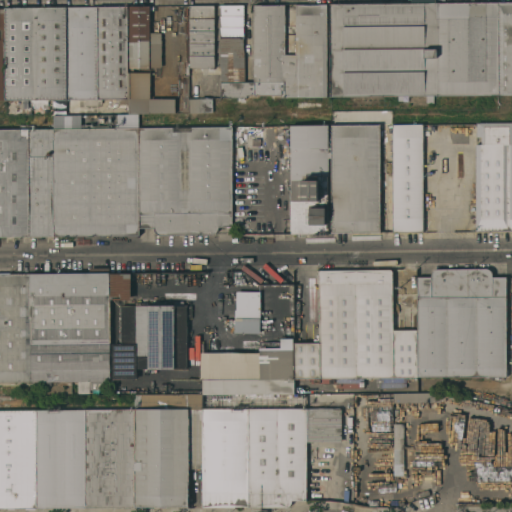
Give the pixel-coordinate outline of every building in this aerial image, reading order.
[(435,95),(330,95),(329,4),(434,3),(435,95)] [(496,3),(496,94),(435,95),(434,3),(496,3)] [(511,94),(496,94),(496,3),(511,3),(511,94)] [(246,94),(246,97),(220,97),(220,4),(243,4),(243,81),(250,81),(251,94),(246,94)] [(250,81),(253,81),(253,5),(284,5),(284,54),(295,54),(295,4),(326,4),(326,96),(281,96),(281,94),(251,94),(250,81)] [(97,6),(127,5),(127,72),(128,99),(115,99),(115,98),(101,98),(101,99),(97,99),(97,6)] [(149,32),(161,32),(161,67),(129,67),(129,5),(149,5),(149,6),(149,32)] [(5,99),(4,6),(66,6),(66,99),(5,99)] [(85,99),(66,99),(66,6),(97,6),(97,99),(85,99)] [(189,6),(214,6),(214,67),(190,67),(189,6)] [(128,99),(127,72),(150,71),(150,99),(128,99)] [(175,99),(175,112),(127,112),(127,103),(115,103),(115,99),(128,99),(150,99),(175,99)] [(511,141),(511,143),(511,229),(476,230),(475,144),(476,143),(476,122),(511,122),(511,141)] [(331,137),(331,125),(379,125),(380,231),(331,232),(331,157),(330,157),(330,137),(331,137)] [(423,231),(392,232),(392,125),(422,125),(423,231)] [(290,126),(327,126),(327,137),(330,137),(330,157),(327,157),(327,232),(290,232),(290,183),(290,126)] [(232,127),(232,223),(232,226),(218,226),(218,229),(217,231),(214,233),(212,234),(160,235),(157,234),(156,233),(154,232),(153,230),(153,227),(140,227),(139,128),(232,127)] [(140,227),(138,227),(138,235),(53,235),(53,129),(139,128),(140,227)] [(29,235),(0,235),(0,129),(28,129),(29,235)] [(53,129),(53,235),(29,235),(28,129),(53,129)] [(417,276),(431,276),(430,274),(431,271),(433,270),(434,269),(437,268),(486,267),(489,268),(491,270),(492,276),(506,276),(506,376),(416,376),(416,329),(417,276)] [(319,342),(319,319),(311,319),(311,304),(315,298),(318,298),(318,272),(318,271),(319,270),(320,269),(390,269),(391,269),(392,269),(392,270),(392,305),(400,305),(400,319),(393,319),(393,329),(416,329),(416,376),(294,377),(294,342),(319,342)] [(0,275),(30,275),(31,381),(0,381),(0,275)] [(79,380),(31,381),(30,275),(78,275),(79,380)] [(89,381),(89,380),(79,380),(78,275),(108,275),(109,275),(109,299),(109,380),(102,380),(102,381),(89,381)] [(130,275),(130,299),(109,299),(109,275),(130,275)] [(259,292),(234,291),(233,333),(258,334),(259,292)] [(136,368),(136,379),(112,379),(112,343),(121,343),(120,305),(173,305),(173,300),(183,300),(183,305),(191,305),(191,318),(186,318),(186,368),(136,368)] [(260,379),(259,349),(288,349),(288,347),(280,347),(280,338),(293,337),(293,342),(294,342),(294,377),(294,379),(260,379)] [(189,408),(189,403),(188,403),(187,393),(201,393),(202,393),(202,379),(260,379),(294,379),(294,393),(305,393),(305,407),(244,408),(195,408),(189,408)] [(102,389),(89,389),(89,381),(102,381),(102,389)] [(134,409),(134,394),(185,394),(185,408),(188,407),(188,409),(134,409)] [(305,407),(305,408),(306,407),(306,441),(305,499),(292,500),(291,504),(288,506),(286,506),(247,507),(247,505),(245,505),(244,408),(305,407)] [(306,407),(342,407),(342,409),(346,409),(346,439),(341,439),(341,441),(306,441),(306,407)] [(245,505),(234,505),(234,507),(202,507),(201,410),(195,410),(195,408),(244,408),(245,505)] [(189,506),(134,506),(134,411),(134,409),(188,409),(189,506)] [(0,506),(0,411),(35,412),(36,506),(0,506)] [(35,412),(85,411),(85,506),(36,506),(35,412)] [(134,506),(85,506),(85,411),(134,411),(134,506)] [(391,475),(400,476),(401,426),(392,426),(391,475)]
